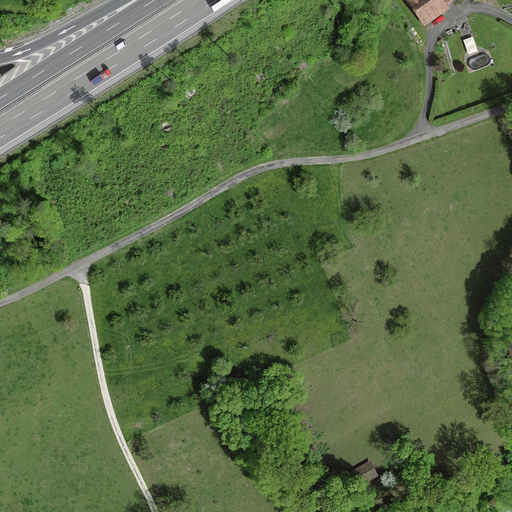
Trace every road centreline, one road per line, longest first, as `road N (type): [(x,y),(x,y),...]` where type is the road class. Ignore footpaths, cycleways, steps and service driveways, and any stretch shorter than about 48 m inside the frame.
road 1 (residential): [(511,104),(344,159),(253,170),(0,302)]
road 2 (track): [(78,264),(112,417),(155,511)]
road 3 (motorway): [(0,131),(207,0)]
road 4 (motorway): [(154,0),(0,97)]
road 5 (motorway): [(146,0),(21,52)]
